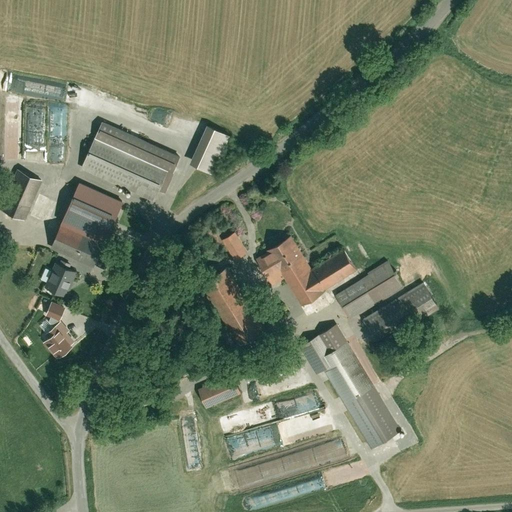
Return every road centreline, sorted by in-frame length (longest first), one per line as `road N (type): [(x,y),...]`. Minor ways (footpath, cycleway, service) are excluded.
road 1 (unclassified): [(78,435),(153,245),(311,126),(453,0)]
road 2 (unknown): [(283,326),(390,511)]
road 3 (unclassified): [(0,335),(78,435)]
road 4 (unclassified): [(391,511),(511,503)]
